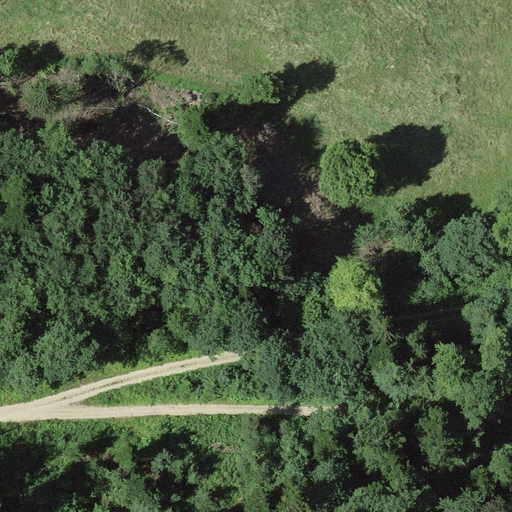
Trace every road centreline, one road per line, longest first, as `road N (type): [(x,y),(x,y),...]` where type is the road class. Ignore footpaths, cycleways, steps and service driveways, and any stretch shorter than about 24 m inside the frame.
road 1 (track): [(0,415),(511,292)]
road 2 (track): [(509,392),(52,408)]
